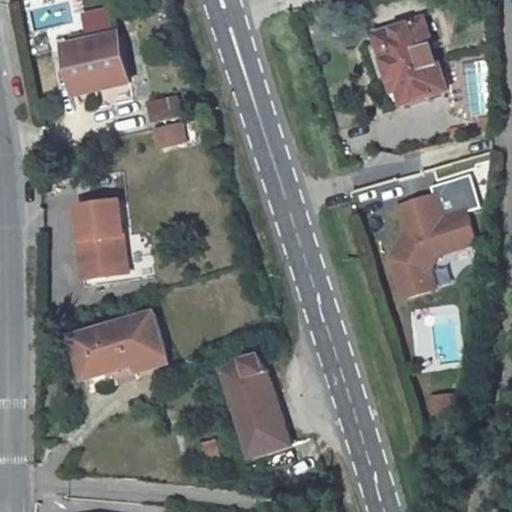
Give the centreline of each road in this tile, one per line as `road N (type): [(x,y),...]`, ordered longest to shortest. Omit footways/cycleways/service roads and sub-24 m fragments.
road 1 (primary): [(224,0),(390,511)]
road 2 (secondary): [(0,138),(8,229),(5,484)]
road 3 (unclassified): [(285,511),(248,500),(75,481),(5,484)]
road 4 (residential): [(511,215),(502,324),(511,351)]
